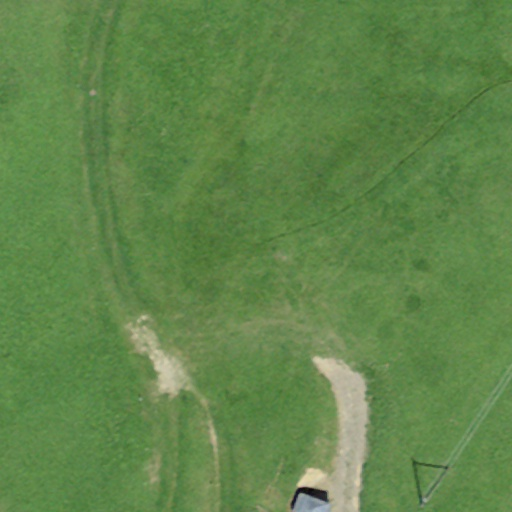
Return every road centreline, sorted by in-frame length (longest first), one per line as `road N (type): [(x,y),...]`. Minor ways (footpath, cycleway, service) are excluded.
road 1 (track): [(110,0),(94,81),(108,248),(137,307),(214,402),(226,465),(220,511)]
road 2 (track): [(351,511),(356,419),(342,366),(317,343),(252,333),(170,342)]
road 3 (track): [(137,307),(165,381),(166,511)]
